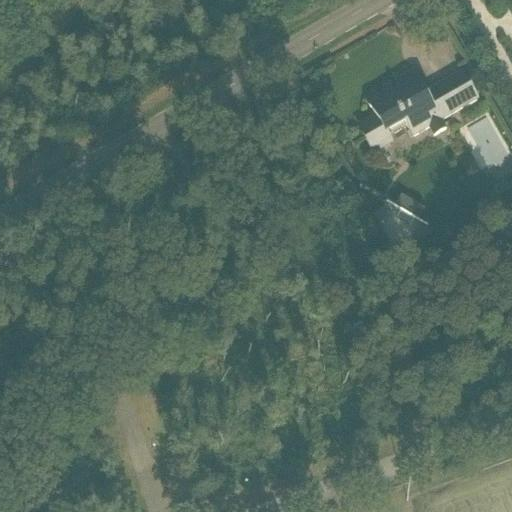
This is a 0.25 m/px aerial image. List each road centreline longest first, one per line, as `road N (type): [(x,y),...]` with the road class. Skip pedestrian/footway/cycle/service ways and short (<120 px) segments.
road 1 (secondary): [(0,220),(381,0)]
road 2 (unknown): [(436,457),(281,511)]
